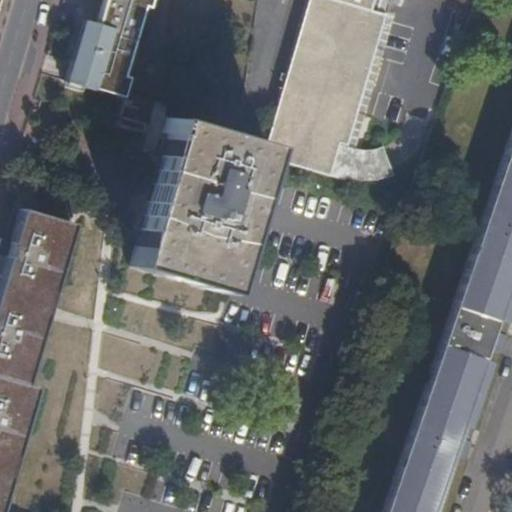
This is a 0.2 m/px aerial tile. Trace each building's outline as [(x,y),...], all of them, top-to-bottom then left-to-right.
[(103,0),(95,29),(82,25),(64,84),(90,92),(100,91),(110,88),(118,81),(124,72),(142,10),(147,11),(150,0),(103,0)] [(306,0),(274,112),(272,119),(263,147),(166,119),(162,132),(167,134),(127,266),(220,293),(261,158),(335,179),(335,178),(336,174),(329,171),(337,147),(344,149),(384,16),(376,13),(379,0),(306,0)] [(384,16),(389,0),(379,0),(376,13),(384,16)] [(393,18),(384,16),(344,149),(337,147),(329,171),(336,174),(335,178),(391,179),(383,150),(353,149),(393,18)] [(150,71),(158,73),(160,66),(153,64),(150,71)] [(120,115),(118,122),(148,132),(150,124),(120,115)] [(511,131),(381,511),(426,511),(447,451),(463,456),(473,428),(457,422),(483,346),(499,352),(509,323),(493,317),(511,261),(511,131)] [(70,226),(20,211),(0,279),(0,501),(33,389),(24,386),(70,226)]
